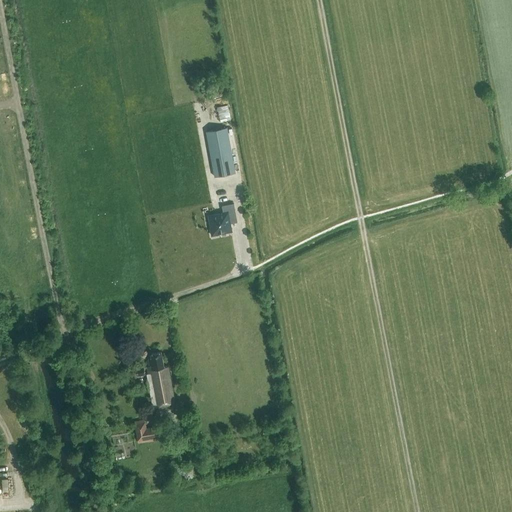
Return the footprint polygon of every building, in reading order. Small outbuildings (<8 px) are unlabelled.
[(222,119),(232,116),(228,103),(218,106),(222,119)] [(206,131),(214,176),(235,172),(227,127),(206,131)] [(208,215),(211,236),(220,234),(232,232),(231,223),(237,222),(234,203),(222,206),(223,212),(208,215)] [(153,407),(175,403),(169,366),(164,367),(161,351),(160,351),(150,353),(151,358),(148,359),(149,366),(147,366),(147,368),(136,370),(137,375),(147,373),(153,407)] [(138,443),(167,438),(165,424),(146,427),(145,419),(134,421),(138,443)] [(115,488),(122,487),(120,475),(113,476),(115,488)]
